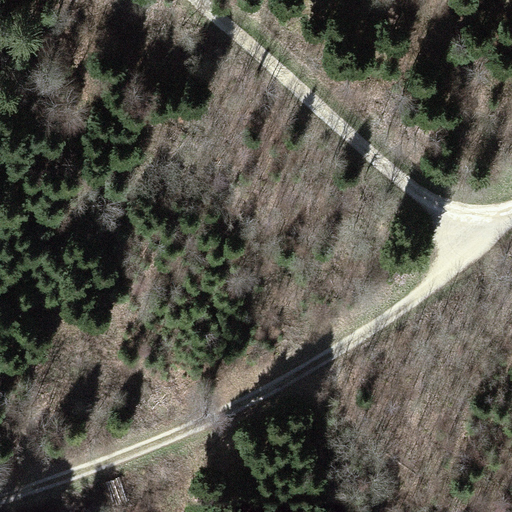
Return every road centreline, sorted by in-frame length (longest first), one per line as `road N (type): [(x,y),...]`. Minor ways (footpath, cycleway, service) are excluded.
road 1 (track): [(0,498),(210,417),(380,324),(471,232)]
road 2 (track): [(199,0),(471,232)]
